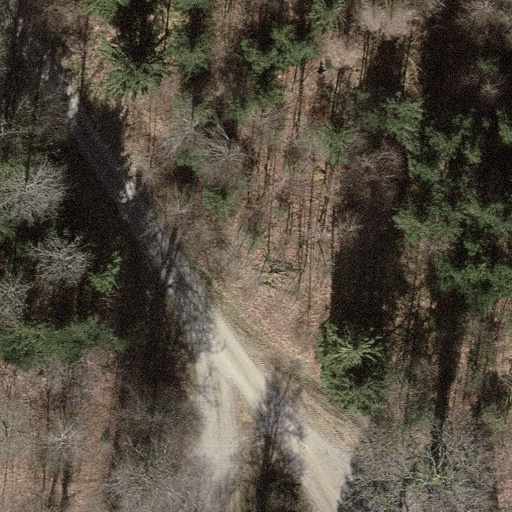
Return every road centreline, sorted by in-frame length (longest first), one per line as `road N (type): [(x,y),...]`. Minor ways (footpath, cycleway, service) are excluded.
road 1 (track): [(2,0),(347,511)]
road 2 (track): [(244,365),(214,511)]
